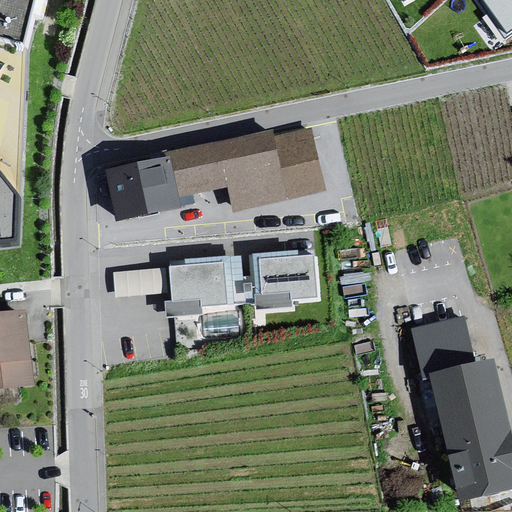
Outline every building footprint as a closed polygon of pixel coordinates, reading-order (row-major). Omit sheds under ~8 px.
[(38,0),(0,0),(0,42),(26,49),(38,0)] [(0,171),(19,196),(26,49),(0,42),(0,171)] [(325,189),(311,125),(104,171),(115,220),(180,205),(178,195),(227,184),(233,210),(325,189)] [(19,196),(0,171),(0,249),(21,247),(19,196)] [(315,251),(249,255),(251,281),(243,281),(245,302),(254,300),(254,308),(292,306),(292,300),(319,298),(315,251)] [(241,255),(168,262),(172,302),(165,303),(166,316),(202,312),(201,306),(245,302),(243,281),(241,255)] [(165,267),(113,271),(114,296),(167,292),(165,267)] [(26,311),(0,314),(0,387),(35,384),(26,311)] [(462,316),(412,328),(423,376),(430,374),(474,364),(462,316)] [(474,364),(430,374),(459,500),(511,488),(511,442),(492,359),(474,364)]
